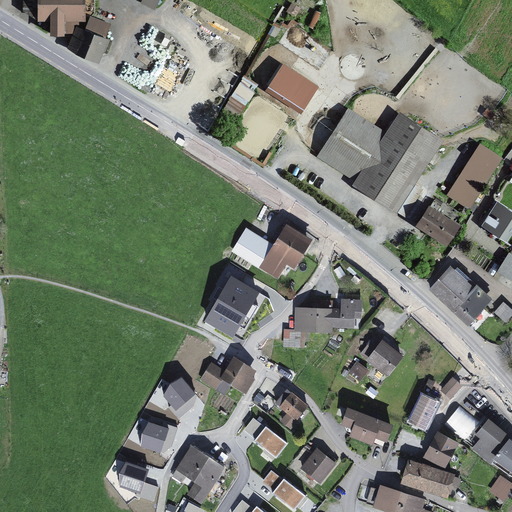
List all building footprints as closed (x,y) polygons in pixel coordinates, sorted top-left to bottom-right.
[(73,33),(73,19),(84,19),(83,0),(27,0),(27,11),(40,19),(52,19),(52,33),(73,33)] [(299,8),(292,4),(288,12),(295,16),(299,8)] [(105,38),(110,25),(91,17),(85,30),(105,38)] [(94,59),(98,50),(107,53),(112,41),(105,38),(85,30),(77,27),(69,47),(77,52),(94,59)] [(269,86),(303,108),(317,87),(284,65),(269,86)] [(224,114),(236,121),(255,89),(244,82),(224,114)] [(358,186),(392,208),(409,183),(438,139),(403,116),(389,138),(349,112),(320,156),(360,182),(358,186)] [(470,209),(502,158),(481,145),(448,196),(470,209)] [(392,208),(406,217),(417,199),(415,198),(420,191),(409,183),(392,208)] [(445,241),(447,242),(464,216),(436,197),(419,224),(434,234),(445,241)] [(498,201),(482,225),(494,233),(498,235),(506,240),(511,230),(511,215),(504,210),(506,206),(498,201)] [(287,263),(293,267),(310,240),(298,232),(300,228),(291,223),(287,229),(286,229),(262,267),(278,278),(287,263)] [(443,245),(445,241),(434,234),(432,238),(443,245)] [(511,258),(511,249),(499,270),(503,273),(511,258)] [(511,278),(511,258),(503,273),(511,278)] [(458,293),(465,299),(476,286),(457,268),(453,273),(450,270),(431,290),(446,305),(458,293)] [(446,305),(467,325),(489,303),(474,290),(477,286),(476,286),(465,299),(458,293),(446,305)] [(489,303),(492,300),(477,286),(474,290),(489,303)] [(327,331),(327,321),(330,321),(331,319),(330,319),(331,312),(331,309),(332,302),(310,301),(310,310),(297,309),(296,329),(327,331)] [(352,301),(352,302),(344,301),(343,310),(331,309),(331,312),(330,319),(331,319),(330,321),(334,321),(334,325),(351,327),(352,317),(359,318),(361,302),(353,302),(354,301),(352,301)] [(495,313),(505,322),(511,314),(511,311),(503,304),(495,313)] [(232,346),(233,344),(241,330),(242,329),(207,308),(197,323),(215,334),(214,335),(232,346)] [(240,349),(250,334),(242,329),(241,330),(233,344),(240,349)] [(286,331),(285,346),(304,347),(304,331),(286,331)] [(388,374),(401,357),(374,337),(361,354),(388,374)] [(231,384),(245,393),(254,379),(248,375),(251,370),(235,361),(226,374),(211,365),(202,379),(226,394),(231,384)] [(360,380),(368,370),(358,363),(351,373),(360,380)] [(453,379),(442,391),(450,398),(461,386),(453,379)] [(439,384),(429,380),(425,389),(435,394),(439,384)] [(283,421),(290,428),(308,407),(288,390),(277,403),(289,414),(283,421)] [(431,417),(432,414),(433,415),(435,410),(433,408),(437,400),(429,396),(428,399),(423,397),(409,424),(422,430),(423,427),(426,429),(432,418),(431,417)] [(356,439),(361,441),(370,418),(349,410),(344,423),(352,426),(354,431),(352,435),(357,437),(356,439)] [(386,440),(391,426),(370,418),(361,441),(366,443),(367,441),(372,443),(373,438),(378,437),(386,440)] [(264,420),(251,436),(275,457),(289,440),(264,420)] [(511,470),(511,443),(511,444),(511,443),(511,439),(489,420),(477,434),(477,435),(474,438),(479,442),(474,449),(492,464),(492,463),(508,475),(511,470)] [(352,435),(354,431),(352,426),(344,423),(343,425),(347,433),(352,435)] [(425,458),(443,468),(457,444),(439,434),(425,458)] [(377,445),(385,441),(386,440),(378,437),(373,438),(372,443),(377,445)] [(184,486),(189,478),(192,479),(207,458),(191,448),(172,478),(184,486)] [(314,477),(320,482),(334,464),(334,463),(326,457),(317,450),(303,468),(309,473),(307,475),(312,479),(314,477)] [(334,463),(336,460),(328,454),(326,457),(334,463)] [(208,490),(222,468),(207,458),(192,479),(197,483),(201,486),(208,490)] [(427,489),(436,492),(442,473),(429,469),(429,466),(411,459),(410,463),(409,462),(403,482),(427,489)] [(282,471),(267,490),(294,510),(308,492),(282,471)] [(442,473),(436,492),(449,496),(452,485),(450,485),(453,477),(442,473)] [(497,487),(509,495),(511,491),(511,486),(502,479),(497,487)] [(190,494),(194,497),(201,486),(197,483),(190,494)] [(381,492),(376,507),(394,511),(399,511),(405,494),(382,487),(381,492)] [(509,495),(497,487),(493,492),(505,501),(509,495)] [(368,504),(376,507),(381,492),(372,490),(368,504)] [(428,511),(421,510),(424,500),(405,494),(399,511),(428,511)] [(270,511),(255,499),(245,511),(270,511)]
